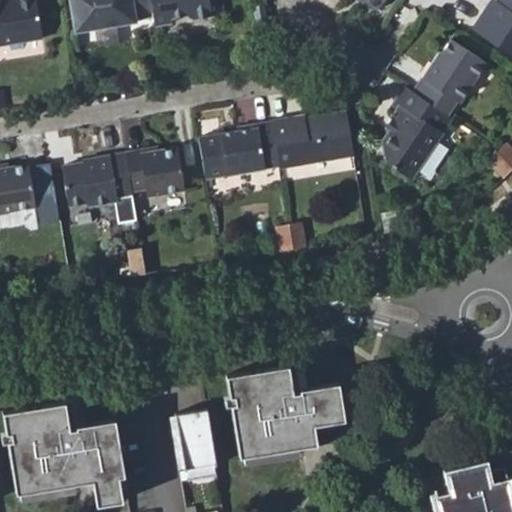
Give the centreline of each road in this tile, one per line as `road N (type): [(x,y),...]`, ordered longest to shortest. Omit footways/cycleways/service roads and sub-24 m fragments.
road 1 (tertiary): [(0,360),(346,306),(440,324)]
road 2 (residential): [(0,131),(308,75)]
